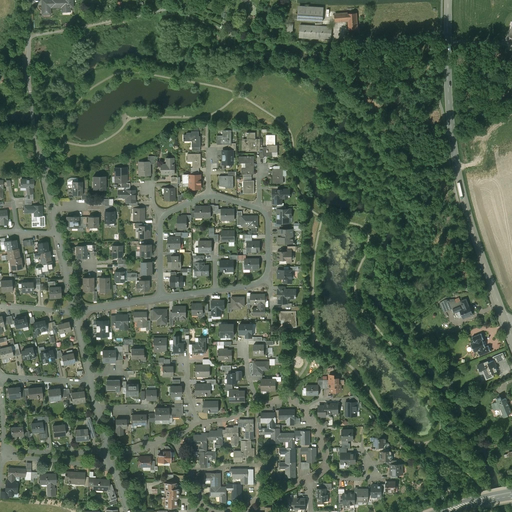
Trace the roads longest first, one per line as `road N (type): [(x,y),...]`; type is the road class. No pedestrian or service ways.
road 1 (tertiary): [(506,323),(461,191),(447,35)]
road 2 (residential): [(57,233),(31,115),(29,0)]
